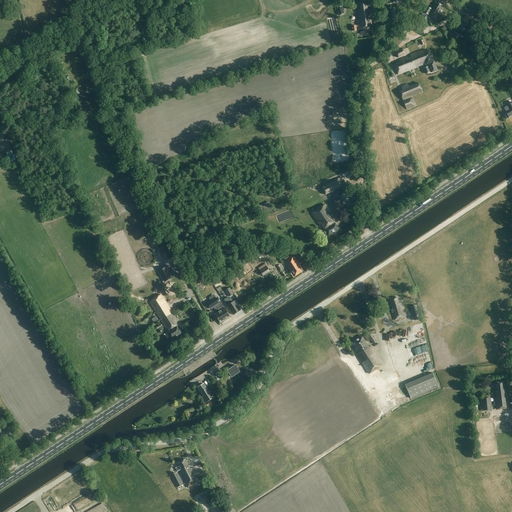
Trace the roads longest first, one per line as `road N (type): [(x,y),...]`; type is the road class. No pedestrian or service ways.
road 1 (unclassified): [(10,511),(105,451),(184,438),(224,418),(256,386),(296,321),(511,179)]
road 2 (primary): [(0,483),(511,145)]
road 3 (track): [(305,262),(277,247),(178,259),(85,20)]
road 4 (track): [(406,39),(360,82),(367,232)]
